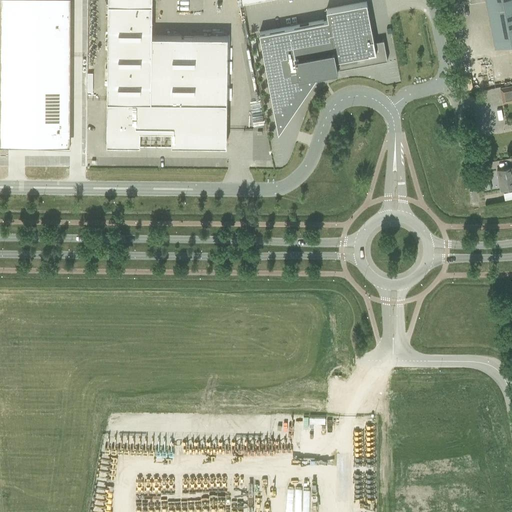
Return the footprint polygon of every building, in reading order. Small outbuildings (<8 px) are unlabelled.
[(0,0),(0,145),(70,146),(70,0),(0,0)] [(106,143),(106,144),(160,145),(172,145),(226,145),(226,143),(226,130),(227,36),(151,36),(151,0),(107,0),(107,100),(107,112),(106,143)] [(511,0),(485,0),(495,47),(504,45),(511,44),(511,0)] [(328,20),(259,33),(278,132),(318,73),(387,60),(383,40),(374,42),(366,2),(326,10),(328,20)] [(503,102),(511,100),(511,85),(501,87),(503,102)] [(511,167),(497,171),(500,190),(511,188),(511,167)]
